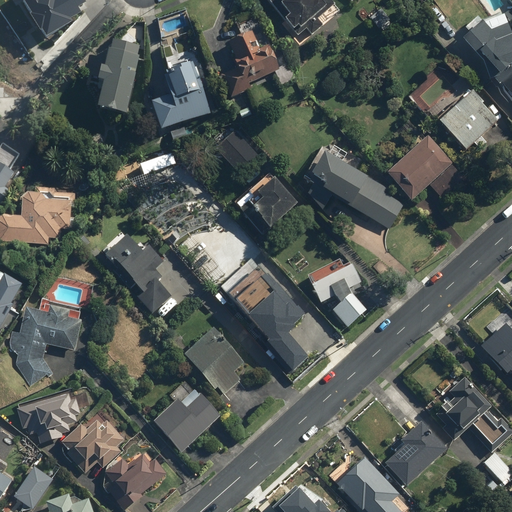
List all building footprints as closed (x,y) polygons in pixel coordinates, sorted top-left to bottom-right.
[(38,36),(42,43),(71,26),(69,23),(80,16),(76,11),(84,7),(80,0),(22,0),(17,4),(27,20),(26,21),(36,37),(38,36)] [(263,0),(283,22),(282,23),(291,33),(292,32),(297,37),(305,30),(311,37),(322,27),(316,20),(332,7),(326,0),(263,0)] [(511,40),(506,27),(488,34),(479,25),(459,42),(480,66),(486,84),(494,81),(511,100),(511,40)] [(251,90),(248,85),(278,71),(267,48),(260,51),(252,33),(227,45),(235,62),(233,64),(236,70),(219,78),(230,100),(251,90)] [(94,113),(123,119),(138,59),(136,58),(138,49),(111,42),(108,52),(107,52),(102,71),(98,70),(95,84),(101,86),(94,113)] [(167,100),(149,106),(158,134),(209,116),(199,90),(202,89),(194,68),(193,69),(191,65),(162,74),(164,78),(161,79),(167,100)] [(287,68),(273,76),(280,87),(294,79),(287,68)] [(436,125),(463,155),(495,126),(480,108),(481,107),(470,95),(436,125)] [(257,158),(233,133),(213,152),(237,177),(257,158)] [(425,140),(385,176),(410,203),(428,187),(441,201),(463,181),(425,140)] [(19,157),(1,146),(0,148),(0,202),(7,192),(2,189),(11,174),(9,173),(19,157)] [(322,155),(308,178),(311,179),(307,184),(311,187),(302,202),(320,213),(329,198),(387,232),(402,207),(383,195),(386,190),(322,155)] [(234,209),(261,239),(295,208),(267,178),(234,209)] [(59,241),(60,232),(68,232),(69,219),(73,219),(74,197),(53,195),(54,191),(34,190),(33,194),(26,195),(18,200),(18,208),(19,208),(18,219),(0,218),(0,243),(48,247),(48,241),(59,241)] [(149,319),(170,300),(156,284),(160,281),(153,274),(162,266),(146,249),(138,256),(124,241),(100,262),(149,319)] [(282,329),(302,312),(254,259),(223,287),(269,338),(267,340),(294,369),(307,357),(282,329)] [(331,301),(337,307),(331,313),(346,330),(365,314),(349,297),(348,297),(346,293),(359,286),(350,268),(308,290),(317,308),(331,301)] [(0,327),(12,308),(10,306),(19,290),(2,279),(0,281),(0,327)] [(11,334),(8,348),(17,357),(15,366),(30,386),(50,373),(42,361),(45,347),(74,353),(80,324),(66,321),(68,314),(46,310),(45,316),(23,311),(18,335),(11,334)] [(511,334),(504,325),(478,348),(504,376),(507,373),(511,379),(511,334)] [(210,333),(181,359),(213,393),(216,391),(222,398),(239,382),(233,375),(242,367),(210,333)] [(468,431),(489,455),(511,434),(511,433),(499,419),(496,422),(486,412),(489,409),(463,380),(447,393),(456,403),(444,415),(440,410),(433,416),(443,427),(439,430),(451,443),(459,436),(461,438),(468,431)] [(71,390),(17,406),(19,410),(15,411),(21,431),(24,431),(27,430),(29,436),(35,435),(38,447),(62,441),(61,436),(70,434),(67,425),(75,423),(74,418),(79,416),(74,401),(71,390)] [(174,405),(150,426),(178,456),(217,421),(197,399),(182,413),(174,405)] [(99,412),(82,428),(80,426),(60,445),(68,453),(66,455),(85,476),(97,465),(101,470),(120,453),(116,449),(123,442),(113,431),(115,428),(99,412)] [(401,448),(381,465),(403,489),(444,453),(418,424),(397,443),(401,448)] [(494,454),(482,464),(496,480),(508,470),(494,454)] [(113,487),(107,492),(122,511),(123,511),(137,502),(135,500),(166,475),(154,460),(149,464),(142,456),(127,467),(122,460),(104,475),(113,487)] [(362,461),(334,486),(345,498),(344,499),(355,511),(394,511),(388,505),(396,498),(362,461)] [(32,469),(12,500),(31,511),(32,511),(51,481),(32,469)] [(0,499),(11,482),(0,474),(0,499)] [(296,485),(273,506),(279,511),(343,511),(338,506),(332,511),(318,496),(312,502),(296,485)] [(90,511),(87,502),(70,508),(66,498),(43,506),(45,511),(90,511)]
